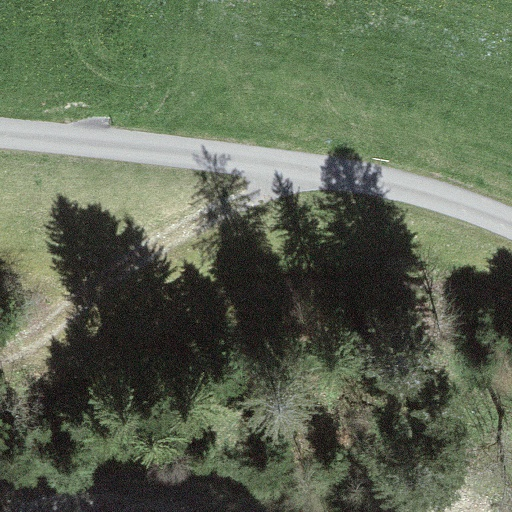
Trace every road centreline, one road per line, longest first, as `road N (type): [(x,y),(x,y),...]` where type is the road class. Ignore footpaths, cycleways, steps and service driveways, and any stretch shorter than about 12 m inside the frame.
road 1 (track): [(511,226),(385,185),(0,133)]
road 2 (track): [(0,353),(193,221),(306,173)]
